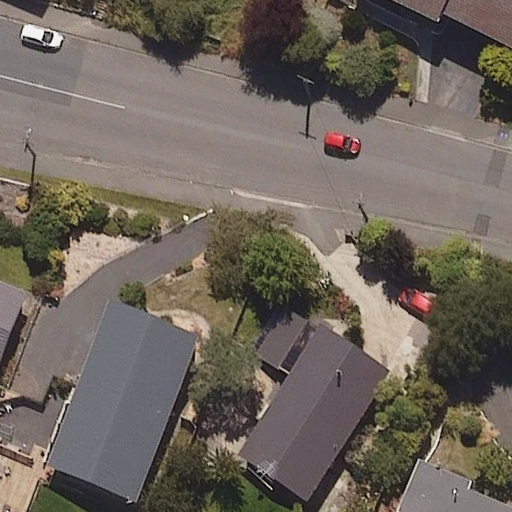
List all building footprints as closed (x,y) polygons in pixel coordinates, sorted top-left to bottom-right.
[(511,51),(511,0),(382,0),(437,28),(442,18),(511,53),(511,51)] [(0,361),(27,291),(0,280),(0,361)] [(198,343),(109,308),(44,472),(133,507),(198,343)] [(388,379),(318,331),(233,457),(303,504),(388,379)] [(507,511),(470,497),(475,485),(425,464),(404,511),(507,511)]
